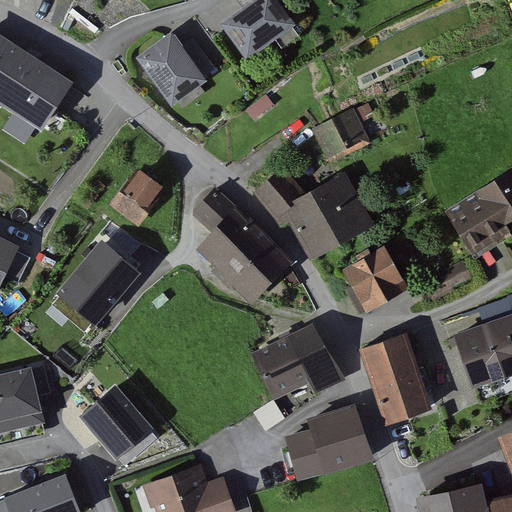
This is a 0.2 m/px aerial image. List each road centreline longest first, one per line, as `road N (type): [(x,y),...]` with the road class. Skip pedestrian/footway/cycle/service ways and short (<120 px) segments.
road 1 (residential): [(348,345),(290,245),(86,61),(0,13)]
road 2 (residential): [(348,345),(445,315),(511,280)]
road 3 (residential): [(395,485),(348,345)]
road 4 (residential): [(511,422),(395,485)]
